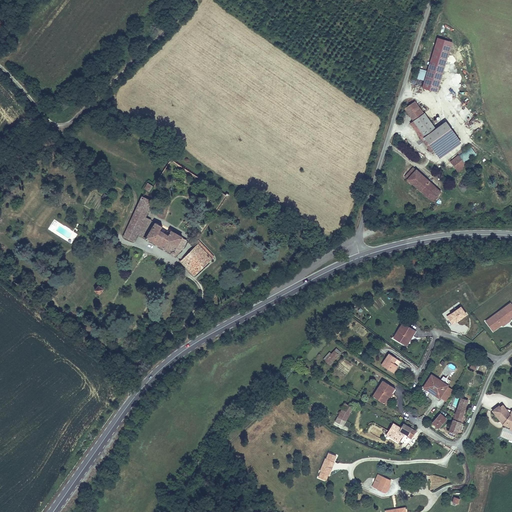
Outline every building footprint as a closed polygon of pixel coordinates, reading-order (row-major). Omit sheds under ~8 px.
[(421,87),(436,92),(452,42),(437,37),(426,70),(419,68),(416,77),(423,80),(421,87)] [(404,108),(411,119),(422,110),(415,100),(404,108)] [(446,121),(436,128),(422,110),(411,119),(412,119),(409,121),(409,122),(420,137),(423,135),(433,148),(454,132),(446,121)] [(466,165),(458,154),(450,160),(458,171),(466,165)] [(407,178),(416,168),(414,166),(405,176),(407,178)] [(441,191),(416,168),(407,178),(432,201),(441,191)] [(148,182),(144,188),(149,192),(153,185),(148,182)] [(449,195),(444,201),(448,204),(453,198),(449,195)] [(143,196),(123,234),(131,239),(135,233),(147,239),(148,237),(168,249),(169,251),(172,255),(175,253),(180,248),(184,242),(180,239),(182,236),(171,230),(169,233),(165,231),(163,235),(158,232),(162,224),(145,214),(152,201),(143,196)] [(198,242),(179,260),(194,276),(216,256),(202,241),(203,240),(198,236),(195,239),(198,242)] [(105,288),(100,284),(94,292),(99,296),(105,288)] [(511,317),(511,304),(510,302),(485,321),(493,331),(501,325),(503,326),(511,320),(510,319),(511,317)] [(460,306),(446,317),(452,324),(466,314),(460,306)] [(414,333),(399,325),(391,341),(402,347),(408,335),(412,337),(414,333)] [(406,349),(412,337),(408,335),(402,347),(406,349)] [(324,360),(330,365),(339,355),(333,350),(324,360)] [(392,375),(396,367),(393,365),(396,360),(388,355),(380,367),(392,375)] [(449,386),(431,374),(423,387),(441,399),(449,386)] [(371,397),(382,405),(388,394),(390,396),(394,390),(382,382),(371,397)] [(388,394),(382,405),(385,407),(391,397),(390,396),(388,394)] [(344,404),(337,417),(345,421),(352,408),(344,404)] [(502,404),(493,411),(504,425),(511,428),(511,426),(511,416),(506,409),(502,404)] [(461,415),(455,413),(449,436),(455,438),(461,415)] [(439,417),(432,425),(439,430),(445,422),(439,417)] [(411,428),(403,424),(400,428),(393,424),(389,431),(400,438),(404,432),(408,434),(406,437),(411,440),(414,434),(409,432),(411,428)] [(325,458),(320,471),(329,475),(335,462),(334,462),(337,456),(329,453),(327,458),(325,458)] [(382,487),(386,490),(391,479),(383,476),(378,489),(381,490),(382,487)]
